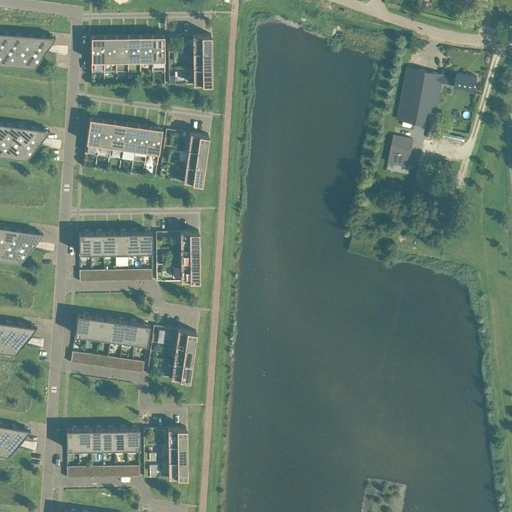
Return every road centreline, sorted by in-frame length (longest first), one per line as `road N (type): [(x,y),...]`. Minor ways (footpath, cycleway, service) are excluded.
road 1 (residential): [(45,511),(72,13)]
road 2 (residential): [(502,42),(461,179),(442,187),(416,182)]
road 3 (unclassified): [(502,42),(433,33),(336,0)]
road 4 (residential): [(212,12),(72,13)]
